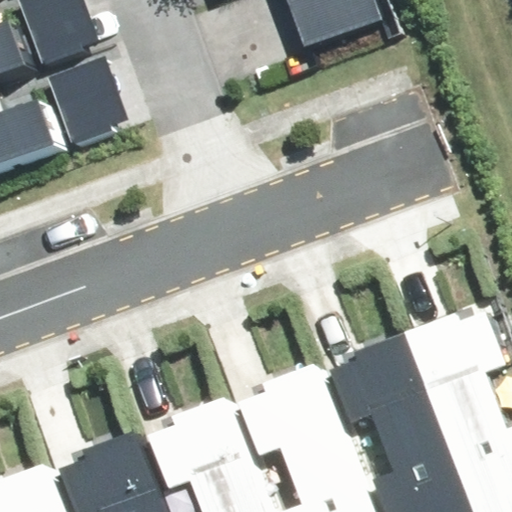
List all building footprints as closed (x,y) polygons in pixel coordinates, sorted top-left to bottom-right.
[(94,0),(30,0),(52,60),(109,41),(94,0)] [(309,0),(323,37),(381,15),(374,0),(309,0)] [(0,83),(43,68),(29,26),(0,36),(0,83)] [(116,51),(59,70),(81,133),(138,113),(116,51)] [(14,92),(0,96),(0,165),(72,140),(57,99),(21,111),(14,92)] [(511,511),(511,385),(505,366),(511,363),(511,317),(507,304),(477,315),(473,306),(419,325),(487,511),(511,511)] [(395,469),(377,476),(389,511),(481,511),(414,327),(361,346),(364,356),(334,367),(353,420),(375,412),(395,469)] [(310,501),(291,507),(292,511),(384,511),(328,358),(275,377),(278,387),(248,398),(267,452),(289,444),(310,501)] [(211,511),(282,511),(239,393),(185,412),(189,422),(158,433),(178,486),(200,478),(211,511)] [(112,511),(183,511),(151,424),(98,443),(101,453),(71,464),(88,511),(105,511),(112,510),(112,511)] [(82,511),(63,458),(10,477),(13,487),(0,492),(0,511),(82,511)]
